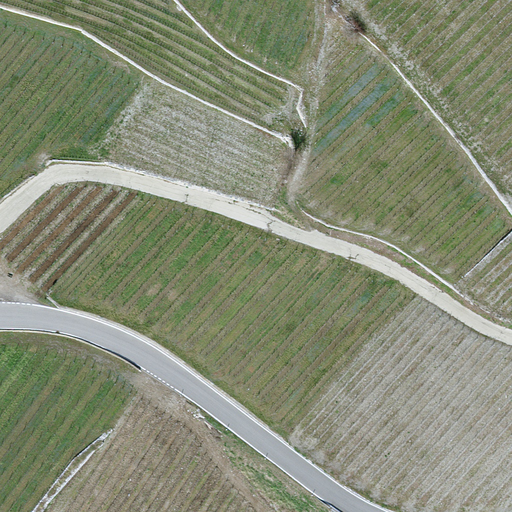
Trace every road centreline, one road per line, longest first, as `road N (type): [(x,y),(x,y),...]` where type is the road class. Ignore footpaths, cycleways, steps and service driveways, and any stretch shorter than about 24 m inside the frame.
road 1 (track): [(0,219),(54,174),(129,179),(380,261),(511,336)]
road 2 (tertiary): [(0,317),(68,324),(134,348),(363,511)]
